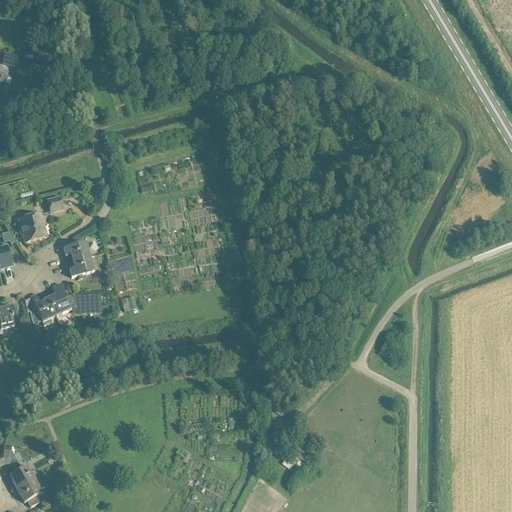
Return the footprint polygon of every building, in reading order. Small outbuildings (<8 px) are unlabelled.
[(0,94),(3,96),(15,70),(0,62),(0,94)] [(48,202),(50,214),(63,211),(60,199),(48,202)] [(19,221),(23,235),(25,244),(46,239),(41,216),(19,221)] [(70,257),(72,264),(90,259),(86,244),(63,250),(65,258),(70,257)] [(0,248),(0,266),(10,264),(5,248),(0,248)] [(90,259),(72,264),(74,270),(69,271),(71,279),(94,273),(90,259)] [(55,296),(48,299),(56,318),(71,311),(69,306),(71,305),(70,302),(66,293),(64,294),(59,285),(52,289),(55,296)] [(36,311),(30,314),(31,321),(33,326),(42,323),(42,324),(43,324),(44,327),(52,323),(51,320),(56,318),(48,299),(40,303),(36,295),(31,298),(35,307),(36,311)] [(92,297),(82,301),(86,311),(96,307),(92,297)] [(16,307),(0,310),(0,326),(0,329),(1,331),(14,329),(12,320),(18,318),(16,307)] [(3,459),(3,463),(3,466),(10,467),(11,447),(5,446),(4,451),(4,457),(4,458),(3,459)] [(296,446),(285,461),(303,474),(314,459),(296,446)] [(10,478),(17,491),(40,479),(36,471),(30,474),(27,468),(10,478)] [(40,479),(17,491),(24,504),(27,503),(30,509),(41,503),(38,497),(42,495),(38,487),(43,485),(40,479)]
